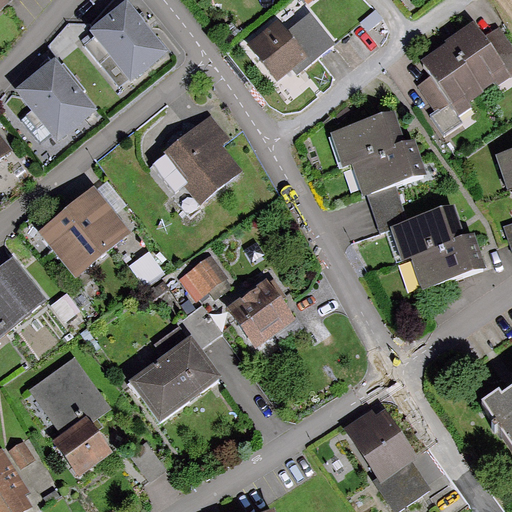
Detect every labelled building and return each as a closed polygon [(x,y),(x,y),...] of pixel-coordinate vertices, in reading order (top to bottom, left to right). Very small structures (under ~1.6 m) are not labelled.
[(0,0),(0,9),(9,3),(6,0),(0,0)] [(94,34),(96,36),(84,46),(119,88),(129,80),(131,82),(168,52),(127,1),(95,26),(90,29),(94,34)] [(376,10),(361,22),(368,31),(383,19),(376,10)] [(276,19),(247,42),(278,81),(292,70),(297,75),(302,71),(335,45),(309,12),(286,31),(276,19)] [(434,52),(423,60),(433,76),(417,87),(434,111),(428,115),(443,138),(466,122),(462,116),(474,108),(471,103),(486,92),(485,90),(495,84),(497,87),(511,77),(511,44),(501,28),(485,39),(474,22),(460,32),(446,40),(448,43),(434,52)] [(56,56),(60,62),(94,34),(90,29),(95,26),(69,24),(49,48),(56,56)] [(51,134),(57,142),(98,110),(60,62),(56,56),(16,88),(33,111),(22,119),(41,142),(51,134)] [(369,195),(394,186),(428,176),(416,139),(406,142),(396,111),(331,133),(342,168),(354,164),(365,197),(369,195)] [(190,128),(148,162),(188,211),(238,170),(213,140),(205,146),(190,128)] [(0,157),(10,149),(0,136),(0,157)] [(511,191),(511,154),(497,159),(508,193),(511,191)] [(394,186),(369,195),(381,231),(391,228),(407,222),(394,186)] [(93,193),(30,243),(51,270),(61,263),(75,281),(129,239),(93,193)] [(407,222),(391,228),(404,265),(412,262),(424,290),(487,267),(475,231),(464,234),(454,204),(407,222)] [(151,282),(166,273),(154,254),(139,264),(151,282)] [(197,299),(208,292),(215,301),(232,289),(211,259),(183,279),(197,299)] [(15,260),(0,272),(0,339),(49,301),(15,260)] [(273,279),(229,312),(258,350),(277,336),(295,323),(279,302),(286,296),(273,279)] [(171,292),(163,298),(184,325),(192,319),(171,292)] [(195,341),(203,352),(223,338),(204,311),(192,319),(184,325),(195,341)] [(277,336),(288,350),(312,331),(301,318),(295,323),(277,336)] [(152,348),(163,364),(195,341),(184,325),(152,348)] [(163,364),(135,386),(162,423),(221,379),(203,352),(195,341),(163,364)] [(73,360),(29,393),(61,437),(52,444),(78,480),(110,456),(96,436),(105,429),(99,421),(111,411),(73,360)] [(500,395),(482,407),(511,450),(511,396),(504,402),(500,395)] [(382,406),(345,431),(379,480),(372,485),(390,511),(401,511),(432,491),(413,463),(419,459),(382,406)] [(25,444),(10,453),(20,470),(35,461),(25,444)] [(148,445),(131,456),(149,484),(166,472),(148,445)] [(3,452),(0,454),(0,511),(26,511),(32,508),(26,499),(31,495),(3,452)]
